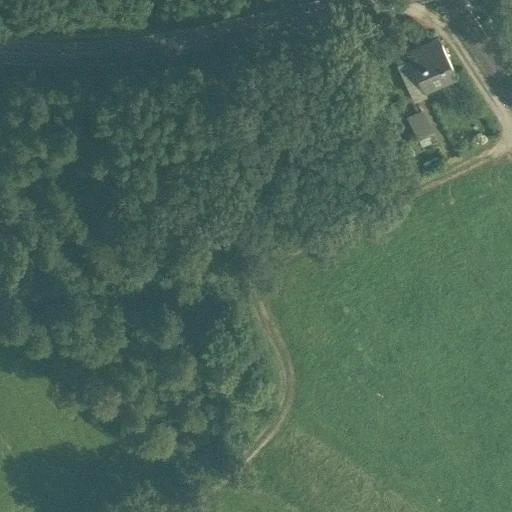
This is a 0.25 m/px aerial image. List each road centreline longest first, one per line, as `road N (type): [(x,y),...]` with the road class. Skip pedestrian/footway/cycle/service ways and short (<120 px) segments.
road 1 (secondary): [(374,0),(127,50),(0,49)]
road 2 (track): [(511,134),(442,30),(407,0)]
